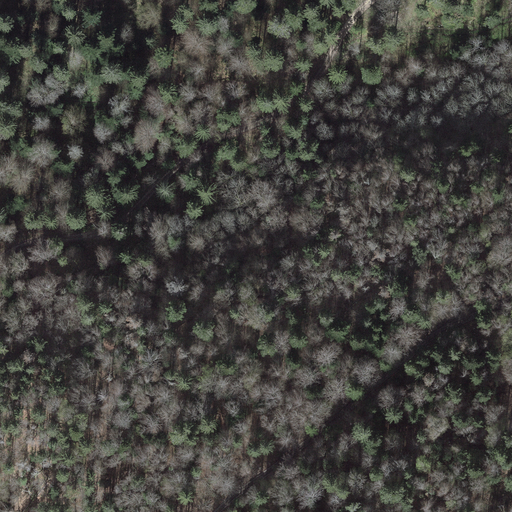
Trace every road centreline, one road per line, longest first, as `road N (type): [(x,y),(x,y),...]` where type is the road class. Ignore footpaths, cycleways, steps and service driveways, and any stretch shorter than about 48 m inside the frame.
road 1 (track): [(0,256),(25,242),(94,233),(122,220),(192,152),(297,97),(369,0)]
road 2 (track): [(214,511),(450,322),(511,297)]
